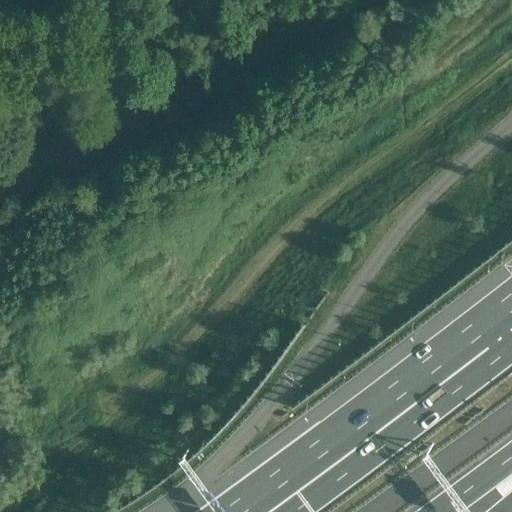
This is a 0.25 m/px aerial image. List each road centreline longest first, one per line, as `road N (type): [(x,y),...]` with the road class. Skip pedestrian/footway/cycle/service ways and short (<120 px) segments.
road 1 (motorway): [(511,331),(272,511)]
road 2 (motorway): [(375,511),(511,415)]
